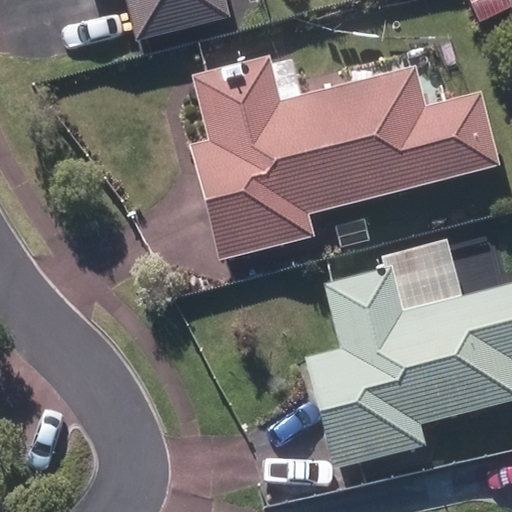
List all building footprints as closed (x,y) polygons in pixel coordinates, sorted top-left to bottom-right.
[(126,0),(139,49),(228,27),(221,0),(126,0)] [(235,0),(238,15),(260,11),(258,0),(235,0)] [(466,0),(481,29),(511,15),(504,0),(466,0)] [(187,155),(216,271),(314,246),(309,223),(499,176),(481,102),(426,116),(416,76),(281,109),(270,64),(190,84),(207,151),(187,155)] [(304,367),(333,478),(426,455),(421,435),(511,411),(511,371),(511,372),(511,371),(511,293),(432,314),(425,289),(397,296),(391,275),(323,293),(340,358),(304,367)]
